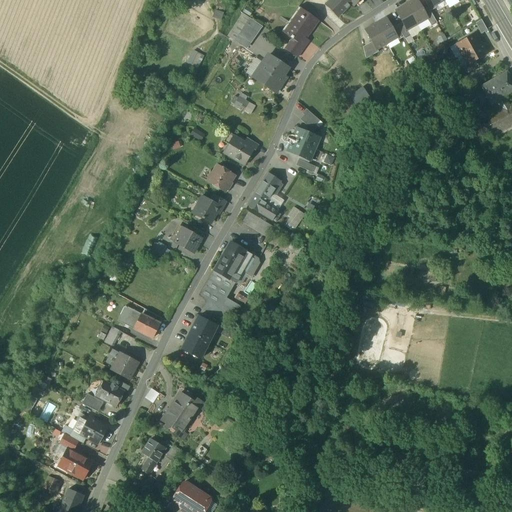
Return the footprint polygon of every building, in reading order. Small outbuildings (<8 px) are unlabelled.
[(338,18),(352,4),(347,0),(330,0),(325,5),(338,18)] [(416,0),(415,0),(406,5),(417,25),(427,19),(428,19),(423,11),(416,0)] [(426,0),(424,1),(428,8),(430,11),(436,8),(435,6),(434,6),(430,0),(426,0)] [(407,30),(417,25),(406,5),(396,11),(402,23),(407,31),(407,30)] [(437,23),(430,11),(428,8),(423,11),(428,19),(427,19),(431,27),(437,23)] [(291,39),(294,41),(299,34),(305,39),(318,21),(301,9),(284,34),(291,39)] [(386,18),(376,24),(387,44),(397,38),(393,30),(386,18)] [(250,19),(247,24),(240,35),(251,43),(258,32),(262,27),(250,19)] [(475,24),(481,34),(487,31),(481,20),(475,24)] [(397,26),(398,27),(404,37),(405,40),(411,36),(407,30),(407,31),(402,23),(397,26)] [(377,50),(387,44),(376,24),(365,30),(372,42),(376,50),(377,50)] [(398,41),(404,37),(398,27),(393,30),(397,38),(398,41)] [(299,34),(294,41),(291,39),(284,49),(296,58),(304,48),(308,41),(305,39),(299,34)] [(456,44),(462,55),(481,44),(475,34),(456,44)] [(181,58),(178,64),(197,71),(204,54),(186,47),(185,50),(161,41),(158,48),(181,58)] [(363,47),(366,59),(378,52),(377,50),(376,50),(372,42),(363,47)] [(456,58),(457,58),(462,55),(456,44),(450,48),(456,58)] [(487,55),(481,44),(462,55),(457,58),(462,67),(465,66),(467,65),(475,61),(487,55)] [(261,84),(275,93),(282,84),(279,82),(289,69),(268,55),(262,64),(266,66),(262,72),(267,76),(261,84)] [(465,66),(468,73),(472,71),(479,67),(475,61),(467,65),(465,66)] [(481,87),(491,105),(503,97),(511,91),(511,81),(507,72),(481,87)] [(363,88),(350,97),(358,108),(370,99),(363,88)] [(252,114),(256,104),(246,101),(248,96),(240,92),(234,107),(252,114)] [(467,113),(471,119),(481,113),(483,112),(472,92),(464,97),(471,111),(467,113)] [(497,116),(498,115),(510,108),(503,97),(491,105),(492,106),(497,116)] [(483,112),(481,113),(491,131),(494,136),(505,129),(498,115),(497,116),(492,106),(492,107),(483,112)] [(511,107),(510,108),(498,115),(505,129),(506,132),(511,128),(511,107)] [(300,120),(313,132),(317,127),(316,126),(320,121),(306,110),(302,114),(304,115),(300,120)] [(485,134),(491,131),(481,113),(471,119),(475,127),(479,125),(485,134)] [(289,136),(287,138),(315,150),(320,138),(297,128),(293,135),(292,135),(289,136)] [(191,135),(197,139),(201,134),(194,129),(191,135)] [(224,153),(244,165),(253,149),(244,144),(233,137),(224,153)] [(247,138),(244,144),(253,149),(255,150),(258,145),(247,138)] [(309,162),(315,150),(287,138),(287,140),(288,143),(290,145),(286,152),(309,162)] [(321,161),(332,165),(335,157),(324,153),(321,161)] [(296,166),(312,173),(315,167),(298,160),(296,166)] [(219,189),(225,192),(235,176),(217,165),(207,181),(213,185),(212,186),(213,188),(217,190),(219,190),(219,189)] [(248,205),(272,219),(277,211),(265,204),(272,193),(274,190),(277,192),(281,187),(277,185),(279,182),(267,174),(248,205)] [(283,201),(272,193),(265,204),(277,211),(283,201)] [(219,207),(222,209),(226,202),(214,195),(210,201),(220,206),(219,207)] [(201,219),(210,224),(219,207),(220,206),(210,201),(201,196),(197,204),(199,206),(195,214),(201,218),(201,219)] [(287,223),(295,229),(304,215),(294,208),(288,216),(291,218),(287,223)] [(243,223),(270,240),(277,229),(249,213),(243,223)] [(170,240),(174,243),(182,228),(178,226),(170,240)] [(190,232),(201,238),(204,233),(193,227),(190,232)] [(174,243),(193,254),(201,239),(201,238),(190,232),(182,228),(174,243)] [(287,249),(303,258),(309,248),(293,239),(287,249)] [(233,282),(235,283),(252,255),(230,243),(214,271),(233,282)] [(214,271),(204,287),(224,298),(233,282),(214,271)] [(218,307),(224,298),(204,287),(199,296),(207,301),(218,307)] [(218,318),(231,325),(240,308),(224,298),(218,307),(223,310),(218,318)] [(202,309),(218,318),(223,310),(218,307),(207,301),(202,309)] [(117,321),(134,330),(142,315),(125,306),(117,321)] [(142,315),(159,323),(162,319),(144,309),(142,315)] [(134,330),(152,339),(160,324),(159,323),(142,315),(134,330)] [(181,350),(200,359),(217,326),(198,316),(181,350)] [(121,332),(113,328),(105,342),(113,347),(121,332)] [(102,365),(111,370),(120,353),(111,349),(102,365)] [(111,370),(129,380),(138,363),(120,353),(111,370)] [(120,381),(117,387),(118,387),(117,389),(123,392),(126,394),(130,387),(120,381)] [(96,396),(116,406),(123,392),(117,389),(118,387),(117,387),(112,384),(111,386),(104,382),(96,396)] [(153,404),(159,394),(151,388),(145,398),(153,404)] [(181,393),(171,407),(190,420),(200,405),(181,393)] [(82,404),(98,413),(103,403),(87,394),(82,404)] [(147,412),(157,419),(169,401),(159,394),(153,404),(147,412)] [(180,435),(190,420),(171,407),(161,422),(180,435)] [(88,418),(84,425),(78,422),(73,431),(79,434),(86,438),(99,445),(108,428),(88,418)] [(73,431),(70,437),(78,441),(83,444),(86,438),(79,434),(73,431)] [(73,451),(78,441),(70,437),(65,435),(60,445),(68,449),(73,451)] [(149,458),(156,463),(165,448),(151,439),(141,454),(149,458)] [(196,453),(202,457),(206,451),(204,450),(208,444),(204,441),(196,453)] [(254,455),(263,461),(264,459),(269,450),(270,449),(261,444),(254,455)] [(165,458),(172,462),(179,450),(173,446),(165,458)] [(58,467),(83,480),(92,462),(73,451),(68,449),(58,467)] [(264,459),(268,461),(273,453),(269,450),(264,459)] [(142,470),(149,475),(156,463),(149,458),(142,470)] [(463,477),(489,484),(491,475),(488,474),(487,476),(465,470),(463,477)] [(43,489),(55,494),(61,482),(48,476),(43,489)] [(187,511),(199,511),(208,499),(184,483),(173,500),(189,510),(187,511)] [(58,511),(76,511),(84,496),(68,489),(58,511)] [(103,504),(114,508),(118,497),(107,493),(103,504)]
